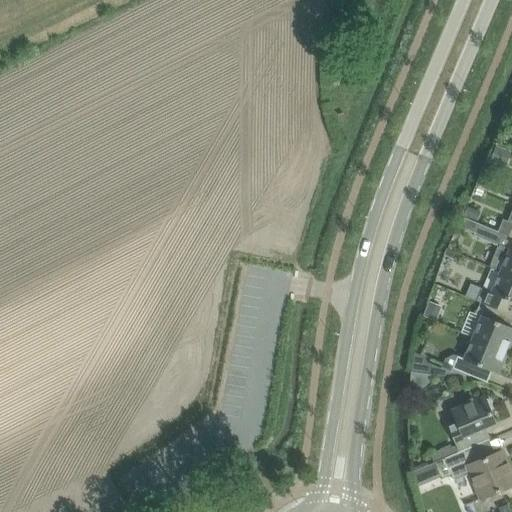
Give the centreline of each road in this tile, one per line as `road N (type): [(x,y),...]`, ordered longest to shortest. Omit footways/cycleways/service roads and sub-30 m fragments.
road 1 (secondary): [(463,0),(377,203),(310,511)]
road 2 (secondary): [(351,511),(352,457),(382,281),(402,210),(490,0)]
